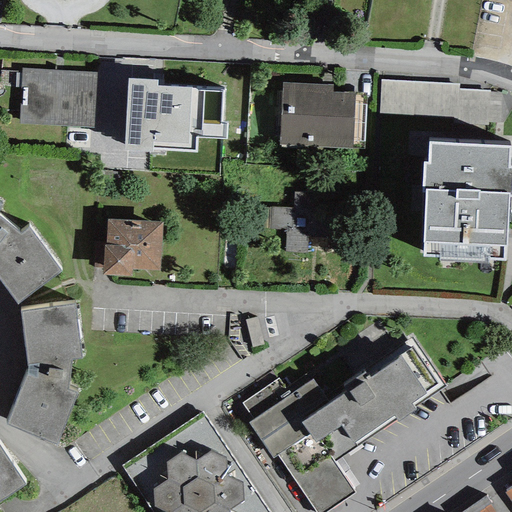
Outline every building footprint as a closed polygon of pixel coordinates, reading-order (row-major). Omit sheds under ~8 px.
[(97,72),(21,69),(18,124),(95,127),(97,72)] [(157,80),(126,79),(123,151),(196,153),(196,140),(226,141),(226,124),(221,124),(223,92),(197,91),(197,88),(157,86),(157,80)] [(458,84),(381,80),(379,114),(456,119),(458,89),(458,84)] [(333,84),(282,82),(279,145),(364,149),(366,94),(333,93),(333,84)] [(488,126),(489,90),(458,89),(456,119),(456,124),(488,126)] [(510,147),(428,142),(427,162),(423,161),(421,193),(425,194),(421,257),(505,262),(509,198),(511,198),(511,166),(509,166),(510,147)] [(292,209),(269,208),(268,229),(286,229),(285,252),(305,253),(306,238),(328,239),(329,216),(314,215),(314,191),(293,191),(292,209)] [(0,210),(2,208),(0,207),(0,281),(17,304),(61,272),(28,226),(18,232),(0,215),(0,210)] [(163,222),(107,219),(106,245),(104,245),(102,275),(131,276),(131,269),(160,271),(163,222)] [(74,305),(21,311),(28,364),(28,372),(6,423),(55,444),(77,395),(66,391),(70,360),(80,359),(74,305)] [(279,378),(241,403),(253,420),(248,423),(272,458),(277,455),(316,511),(326,511),(354,493),(334,463),(396,421),(397,423),(416,410),(414,407),(444,386),(411,338),(324,397),(312,379),(290,394),(279,378)] [(153,511),(268,511),(202,413),(122,465),(153,511)] [(0,448),(0,503),(27,487),(0,448)] [(511,511),(511,486),(503,494),(511,506),(511,511),(497,511),(485,495),(462,511),(511,511)]
